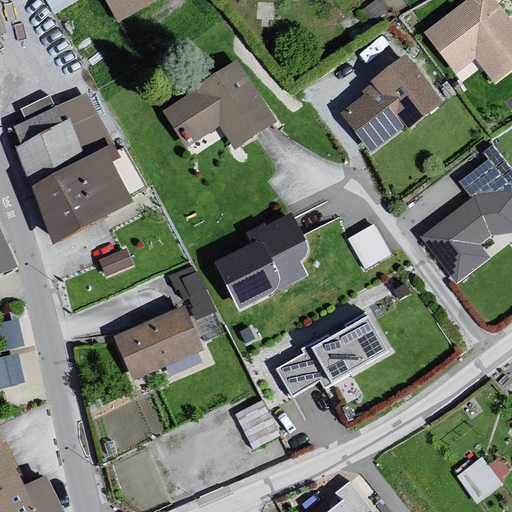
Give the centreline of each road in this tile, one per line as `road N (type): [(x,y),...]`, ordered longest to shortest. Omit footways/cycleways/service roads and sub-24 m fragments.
road 1 (residential): [(0,167),(89,511)]
road 2 (residential): [(511,340),(406,420),(209,511)]
